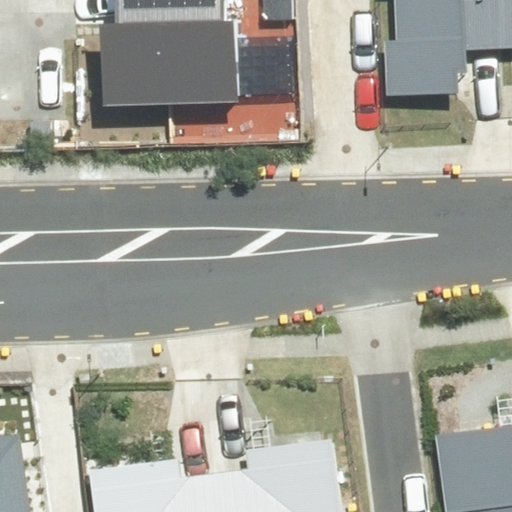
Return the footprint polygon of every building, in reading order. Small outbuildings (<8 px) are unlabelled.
[(123,38),(124,87),(248,83),(247,13),(228,13),(227,0),(150,0),(151,38),(123,38)] [(398,42),(399,91),(478,89),(477,72),(492,72),(492,46),(511,45),(511,0),(407,0),(409,42),(398,42)] [(0,511),(44,511),(36,423),(0,425),(0,511)] [(511,511),(511,424),(449,434),(460,511),(482,509),(482,511),(511,511)] [(213,458),(116,473),(122,511),(367,511),(356,440),(283,451),(286,468),(216,478),(213,458)]
